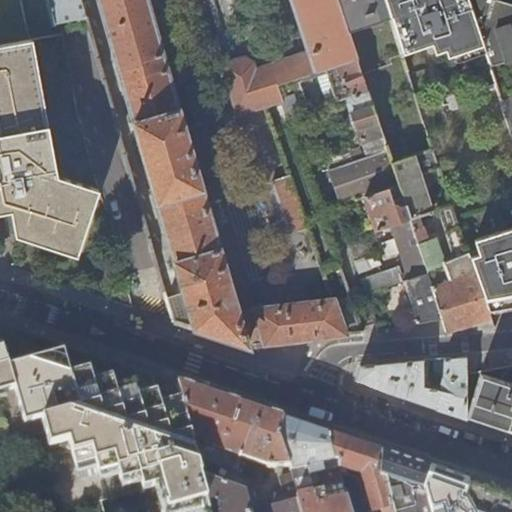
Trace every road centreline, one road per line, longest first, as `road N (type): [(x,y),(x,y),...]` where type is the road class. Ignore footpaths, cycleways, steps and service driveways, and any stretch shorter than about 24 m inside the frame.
road 1 (residential): [(0,294),(313,399)]
road 2 (residential): [(511,340),(346,352),(327,366),(313,399)]
road 3 (residential): [(313,399),(511,467)]
